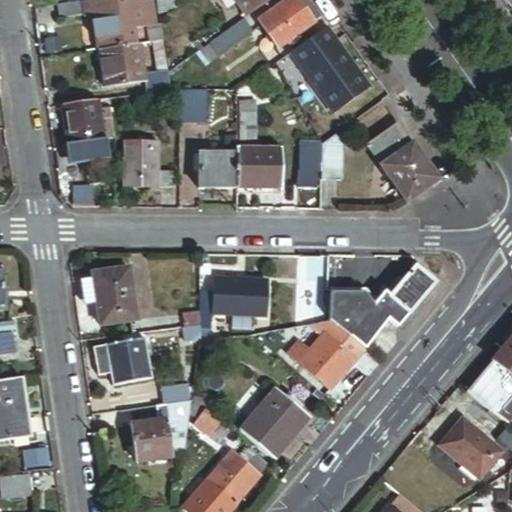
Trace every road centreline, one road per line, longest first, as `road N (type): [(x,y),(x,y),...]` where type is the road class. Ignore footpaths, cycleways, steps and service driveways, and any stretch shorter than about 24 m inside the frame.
road 1 (residential): [(497,264),(472,240),(42,231)]
road 2 (tertiary): [(497,264),(298,511)]
road 3 (residential): [(42,231),(85,511)]
road 4 (residential): [(7,0),(42,231)]
road 5 (tertiary): [(417,0),(511,127)]
